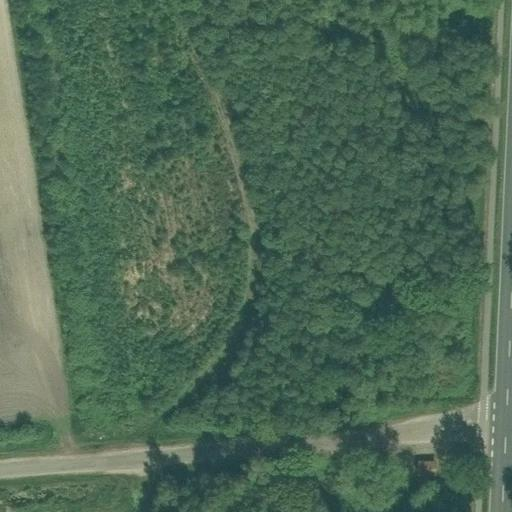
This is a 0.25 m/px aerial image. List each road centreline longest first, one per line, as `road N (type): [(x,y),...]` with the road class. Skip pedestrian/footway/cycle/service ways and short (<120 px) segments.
road 1 (unclassified): [(0,465),(503,426)]
road 2 (track): [(118,455),(95,149),(66,0)]
road 3 (tertiary): [(503,426),(511,244)]
